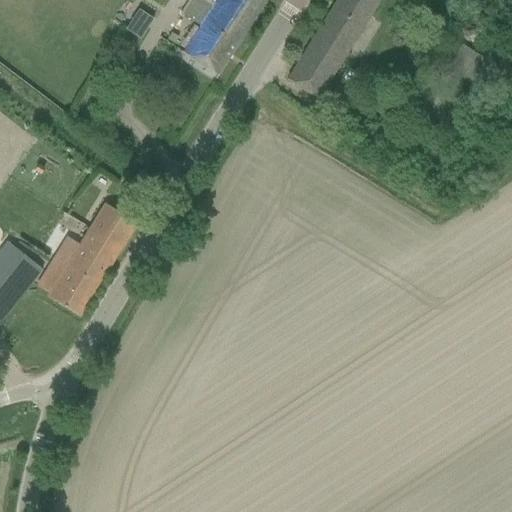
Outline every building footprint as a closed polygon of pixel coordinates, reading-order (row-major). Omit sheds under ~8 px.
[(0,0),(0,66),(57,103),(115,14),(92,0),(0,0)] [(133,0),(132,3),(138,7),(124,30),(139,39),(163,0),(133,0)] [(215,0),(212,6),(202,0),(193,0),(183,16),(200,28),(183,54),(216,76),(266,0),(215,0)] [(318,100),(380,0),(336,0),(286,80),(318,100)] [(485,63),(461,47),(454,57),(478,74),(485,63)] [(0,174),(5,178),(7,175),(16,181),(7,195),(42,219),(82,160),(0,104),(0,174)] [(446,158),(422,144),(412,160),(437,175),(446,158)] [(53,264),(38,288),(48,294),(46,298),(61,307),(78,318),(135,224),(118,214),(103,205),(76,249),(63,270),(53,264)] [(0,320),(40,270),(8,243),(0,252),(0,320)]
